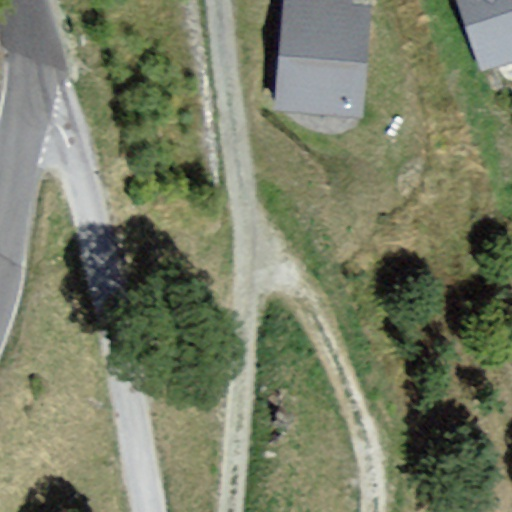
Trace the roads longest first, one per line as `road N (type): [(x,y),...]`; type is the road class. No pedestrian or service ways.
road 1 (track): [(374,511),(370,453),(312,301),(285,276),(268,273),(249,285),(244,308),(229,511)]
road 2 (residential): [(27,109),(56,123),(84,183),(149,511)]
road 3 (track): [(218,0),(257,277)]
road 4 (unclassified): [(0,237),(27,109)]
